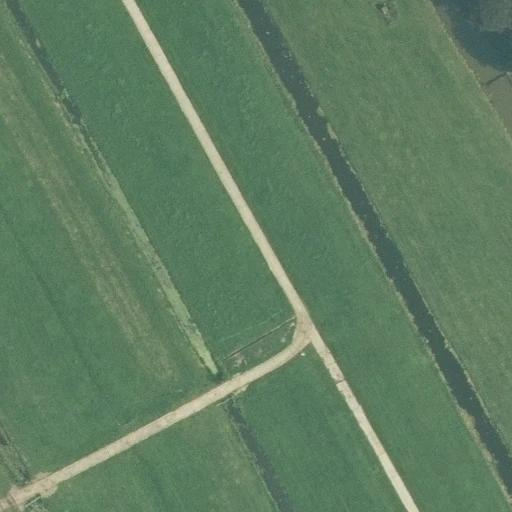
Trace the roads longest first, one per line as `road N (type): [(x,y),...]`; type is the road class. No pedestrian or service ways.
road 1 (track): [(410,511),(125,0)]
road 2 (track): [(305,321),(296,347),(274,364),(0,507)]
